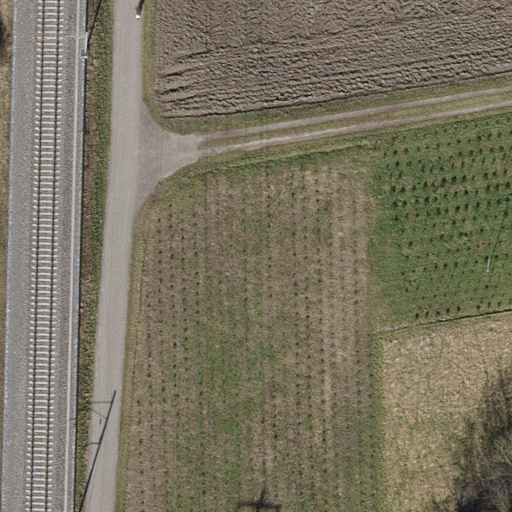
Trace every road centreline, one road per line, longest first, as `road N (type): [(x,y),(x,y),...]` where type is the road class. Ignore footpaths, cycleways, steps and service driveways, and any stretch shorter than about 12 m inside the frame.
road 1 (track): [(135,0),(111,511)]
road 2 (track): [(130,162),(511,97)]
